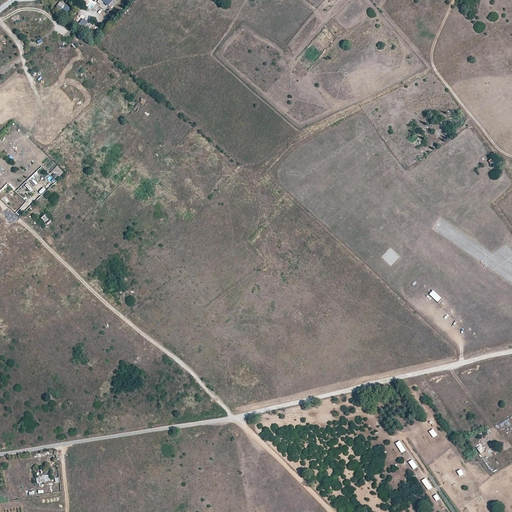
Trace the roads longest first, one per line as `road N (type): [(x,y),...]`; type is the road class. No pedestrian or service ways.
road 1 (unclassified): [(511,352),(234,417),(0,453)]
road 2 (track): [(0,202),(196,374),(332,511)]
